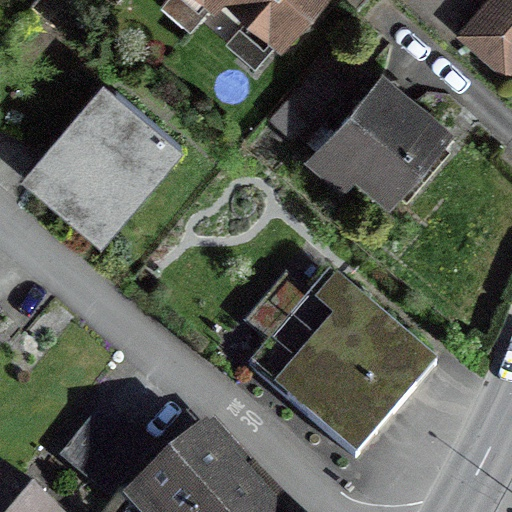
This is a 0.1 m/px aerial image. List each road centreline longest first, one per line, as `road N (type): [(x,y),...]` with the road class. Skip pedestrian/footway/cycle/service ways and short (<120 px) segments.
road 1 (residential): [(343,511),(0,220)]
road 2 (secondary): [(458,511),(511,397)]
